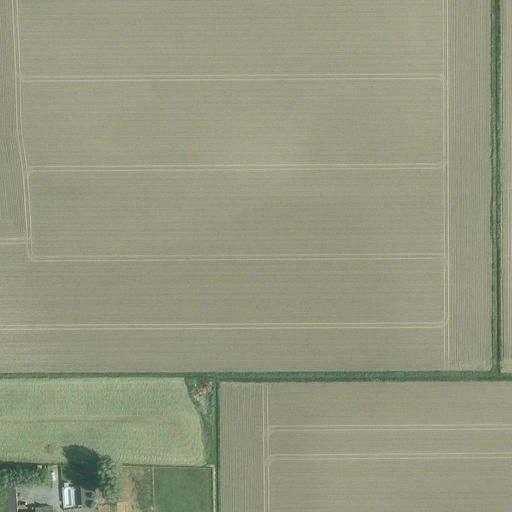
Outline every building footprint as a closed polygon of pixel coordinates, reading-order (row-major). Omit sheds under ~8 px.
[(20,464),(21,473),(32,472),(31,464),(20,464)] [(16,484),(0,485),(0,511),(18,511),(16,484)] [(77,484),(69,484),(70,504),(78,504),(77,484)] [(89,502),(89,484),(80,485),(80,502),(89,502)] [(114,502),(113,511),(122,511),(122,502),(114,502)]
